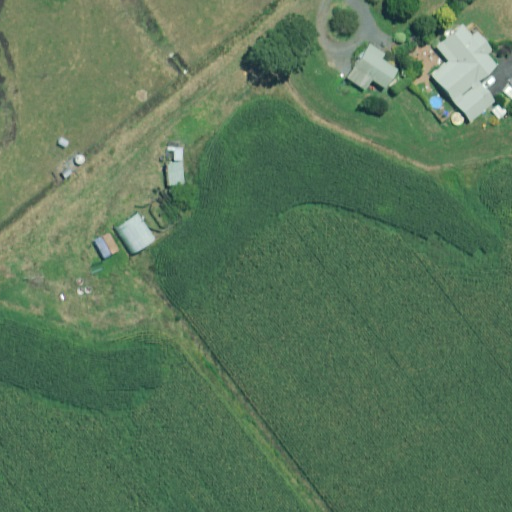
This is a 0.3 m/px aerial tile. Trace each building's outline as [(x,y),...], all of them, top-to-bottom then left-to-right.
[(494,52),(474,27),(467,33),(461,26),(436,47),(448,63),(431,76),(470,123),(494,103),(477,82),(496,67),(489,57),(494,52)] [(397,70),(365,50),(347,79),(365,91),(371,81),(384,89),(397,70)] [(508,114),(501,105),(493,111),(499,120),(508,114)] [(185,186),(184,164),(167,164),(168,186),(185,186)] [(153,245),(135,220),(117,233),(134,258),(153,245)] [(123,245),(110,253),(121,271),(134,264),(123,245)]
